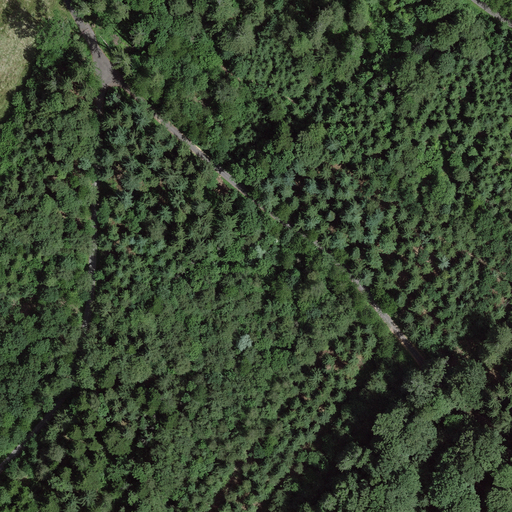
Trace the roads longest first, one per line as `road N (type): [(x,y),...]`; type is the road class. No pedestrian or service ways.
road 1 (unclassified): [(511,453),(465,414),(348,270),(103,65)]
road 2 (unclassified): [(103,65),(83,334),(64,392),(0,467)]
